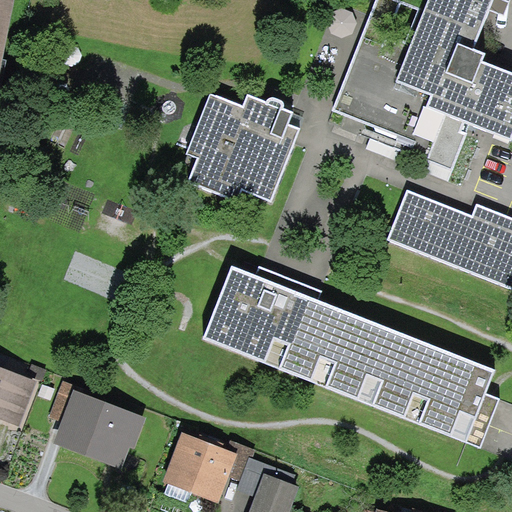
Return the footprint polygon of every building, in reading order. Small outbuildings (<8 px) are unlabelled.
[(0,0),(0,52),(10,0),(0,0)] [(401,55),(361,39),(328,122),(451,171),(470,125),(492,134),(497,122),(511,128),(511,74),(501,70),(498,79),(478,72),(485,55),(473,51),(492,0),(392,0),(419,10),(401,55)] [(242,191),(271,202),(300,129),(288,125),(293,113),(282,109),(282,105),(279,101),(271,99),(266,103),(247,95),(242,107),(209,94),(188,150),(199,154),(187,183),(237,203),(242,191)] [(407,191),(388,240),(511,289),(511,218),(477,205),(476,207),(483,209),(479,219),(407,191)] [(203,339),(466,442),(494,370),(232,267),(203,339)] [(0,413),(15,419),(29,384),(1,374),(3,368),(0,366),(0,413)] [(55,414),(70,420),(63,437),(117,458),(126,434),(133,437),(139,422),(85,402),(87,395),(65,387),(55,414)] [(217,495),(230,457),(227,456),(229,451),(192,436),(190,441),(185,440),(164,494),(187,503),(194,486),(217,495)] [(246,470),(264,477),(251,511),(285,511),(295,488),(275,481),(279,471),(250,460),(246,470)]
